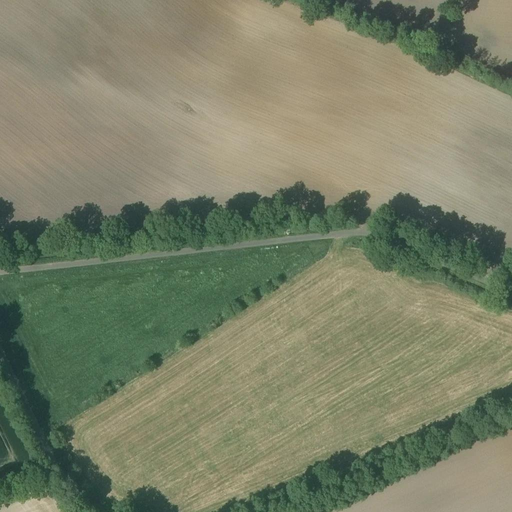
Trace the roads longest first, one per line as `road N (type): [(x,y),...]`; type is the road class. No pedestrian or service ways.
road 1 (unclassified): [(0,261),(345,231),(452,256),(511,280)]
road 2 (unclassified): [(0,356),(62,492),(84,511)]
